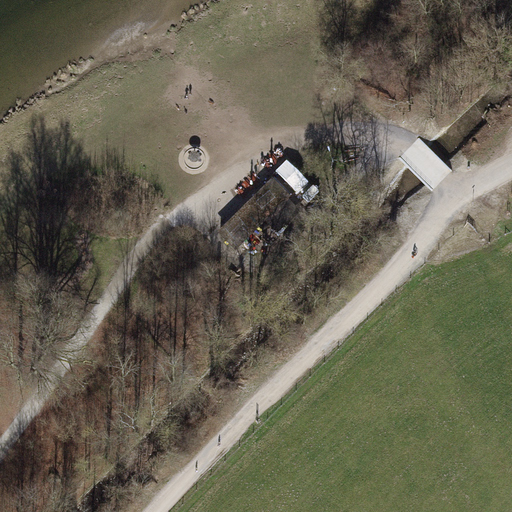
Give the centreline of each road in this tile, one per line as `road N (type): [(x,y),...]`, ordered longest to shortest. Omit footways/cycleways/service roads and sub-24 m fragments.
road 1 (track): [(0,448),(162,224),(270,142),(376,135),(404,147),(457,199)]
road 2 (track): [(457,199),(150,511)]
